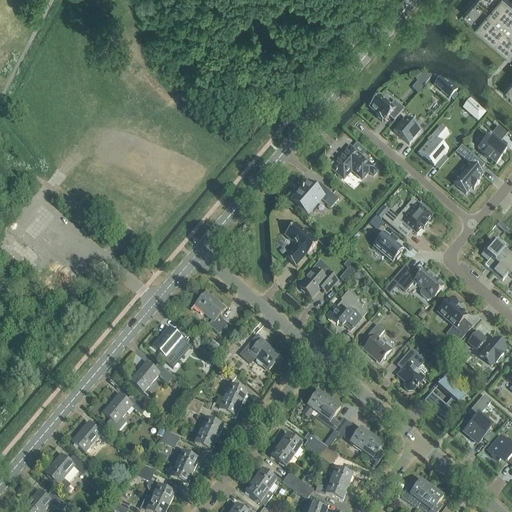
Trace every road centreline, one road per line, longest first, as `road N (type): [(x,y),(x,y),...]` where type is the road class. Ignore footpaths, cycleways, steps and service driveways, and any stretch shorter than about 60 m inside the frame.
road 1 (tertiary): [(197,253),(414,0)]
road 2 (tertiary): [(0,488),(197,253)]
road 3 (residential): [(201,511),(315,353)]
road 4 (residential): [(315,353),(197,253)]
road 5 (residential): [(473,224),(357,123)]
road 6 (residential): [(419,443),(315,353)]
road 7 (residential): [(511,317),(451,261),(473,224)]
